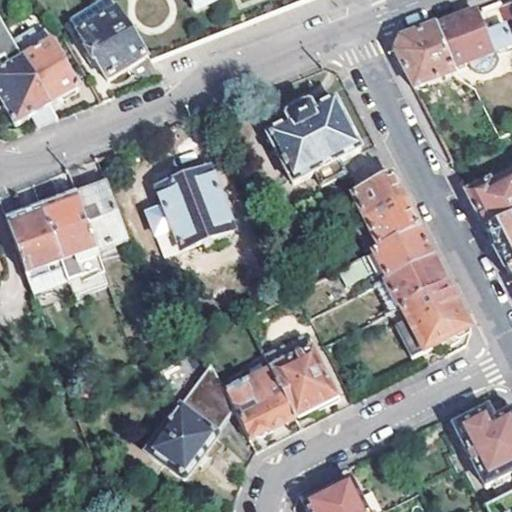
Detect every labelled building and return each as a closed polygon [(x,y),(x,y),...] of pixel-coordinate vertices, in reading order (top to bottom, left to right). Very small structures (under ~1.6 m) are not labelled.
[(111,1),(71,24),(108,85),(131,71),(143,91),(163,83),(150,62),(111,1)] [(475,11),(434,26),(451,68),(511,46),(505,27),(484,34),(475,11)] [(53,111),(21,56),(0,21),(0,20),(0,60),(7,74),(0,77),(0,98),(18,131),(34,122),(38,133),(61,124),(53,111)] [(396,55),(414,90),(454,75),(451,68),(434,26),(430,28),(400,40),(396,55)] [(51,38),(21,56),(53,111),(83,94),(51,38)] [(363,152),(338,103),(315,114),(313,110),(310,109),(291,118),(289,121),(292,127),(270,138),(295,187),(317,176),(324,189),(347,177),(341,163),(363,152)] [(468,195),(487,232),(511,219),(511,161),(486,174),(491,184),(468,195)] [(175,232),(184,253),(236,233),(212,173),(160,193),(167,211),(156,216),(164,236),(175,232)] [(355,199),(369,227),(408,207),(405,201),(394,179),(358,197),(355,199)] [(109,188),(79,198),(99,254),(129,243),(109,188)] [(44,211),(64,267),(99,254),(79,198),(44,211)] [(373,236),(382,253),(422,234),(411,213),(408,207),(369,227),(373,236)] [(8,224),(28,280),(64,267),(44,211),(8,224)] [(511,219),(487,232),(490,239),(507,272),(511,270),(511,219)] [(309,222),(270,242),(270,245),(277,260),(318,240),(309,222)] [(369,227),(360,231),(364,240),(373,236),(369,227)] [(376,257),(390,284),(435,261),(425,240),(422,234),(382,253),(376,257)] [(64,267),(70,285),(105,272),(99,254),(64,267)] [(366,258),(339,269),(346,285),(373,273),(366,258)] [(405,310),(449,288),(439,268),(435,261),(390,284),(388,285),(401,312),(405,310)] [(405,310),(428,356),(473,334),(449,288),(405,310)] [(401,312),(390,317),(413,363),(428,356),(405,310),(401,312)] [(264,358),(272,374),(297,422),(330,406),(337,402),(307,339),(264,358)] [(246,367),(254,382),(272,374),(264,358),(246,367)] [(228,396),(237,415),(252,445),(297,422),(272,374),(254,382),(228,396)] [(189,419),(184,414),(152,457),(187,482),(237,415),(228,396),(219,380),(189,419)] [(494,487),(503,503),(511,498),(511,416),(496,423),(491,412),(457,430),(488,490),(494,487)] [(308,511),(366,511),(351,483),(306,507),(308,511)] [(511,511),(511,498),(503,503),(494,508),(496,511),(511,511)]
